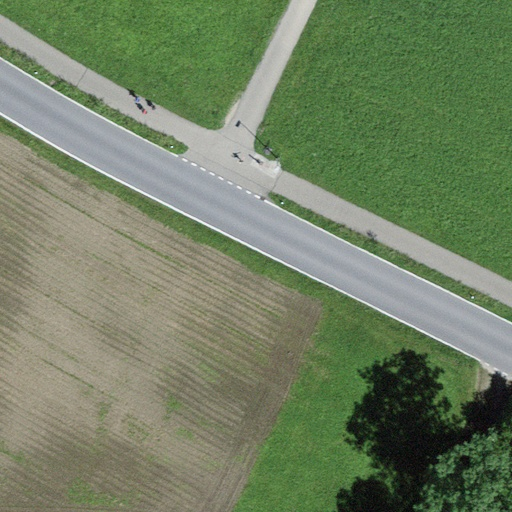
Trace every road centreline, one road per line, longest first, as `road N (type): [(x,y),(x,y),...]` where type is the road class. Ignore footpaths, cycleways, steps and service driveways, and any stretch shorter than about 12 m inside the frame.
road 1 (tertiary): [(511,349),(0,88)]
road 2 (track): [(305,0),(208,199)]
